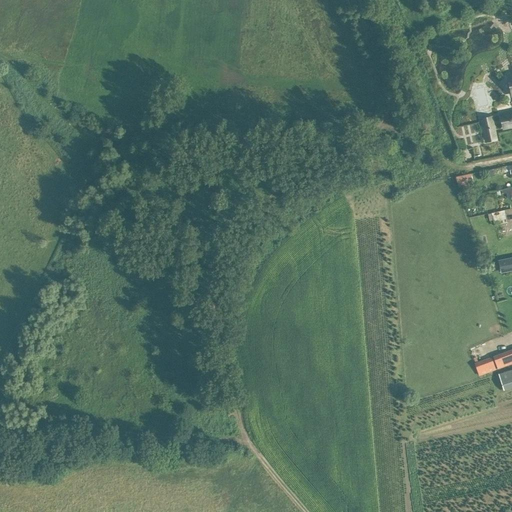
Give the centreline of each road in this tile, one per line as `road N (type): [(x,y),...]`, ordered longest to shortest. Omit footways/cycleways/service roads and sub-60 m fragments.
road 1 (track): [(0,63),(49,97),(141,131),(304,119),(394,138),(385,83),(354,0)]
road 2 (track): [(357,130),(292,176),(262,214),(237,280),(229,341),(242,435),(307,511)]
road 3 (track): [(394,138),(458,166),(511,157)]
